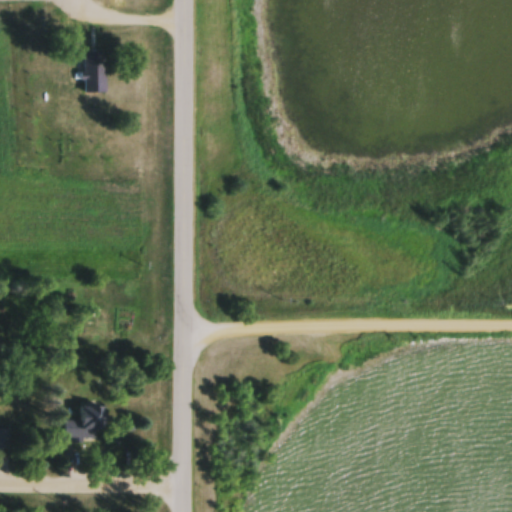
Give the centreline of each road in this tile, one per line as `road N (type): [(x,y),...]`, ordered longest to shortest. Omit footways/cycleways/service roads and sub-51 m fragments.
road 1 (tertiary): [(180,511),(181,0)]
road 2 (residential): [(511,328),(214,333),(180,348)]
road 3 (residential): [(0,487),(180,488)]
